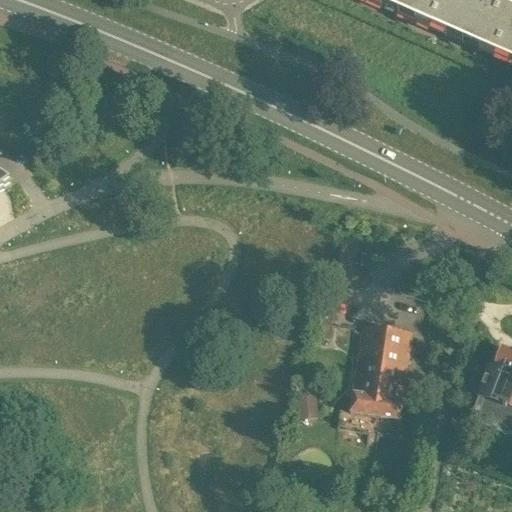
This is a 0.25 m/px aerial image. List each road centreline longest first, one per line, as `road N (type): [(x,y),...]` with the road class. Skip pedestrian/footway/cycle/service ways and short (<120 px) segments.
road 1 (primary): [(504,222),(312,125),(17,0)]
road 2 (residential): [(426,511),(453,316),(504,222)]
